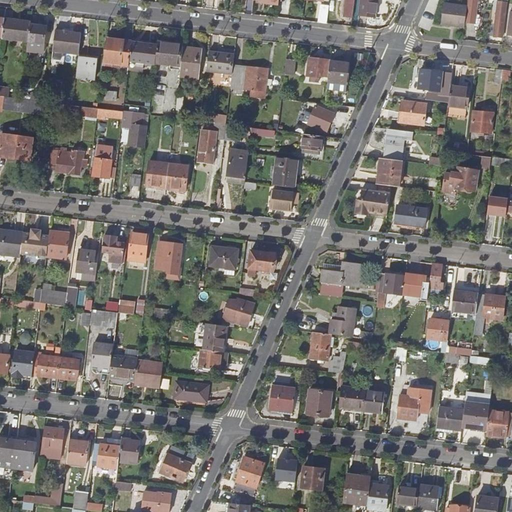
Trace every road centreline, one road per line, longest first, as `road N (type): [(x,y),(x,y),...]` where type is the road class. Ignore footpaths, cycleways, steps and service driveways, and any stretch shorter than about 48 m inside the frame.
road 1 (residential): [(34,0),(392,44)]
road 2 (residential): [(0,197),(311,237)]
road 3 (residential): [(227,427),(511,463)]
road 4 (residential): [(0,399),(227,427)]
road 5 (residential): [(311,237),(392,44)]
road 6 (residential): [(227,427),(311,237)]
road 7 (residential): [(311,237),(511,261)]
road 8 (residential): [(392,44),(511,59)]
